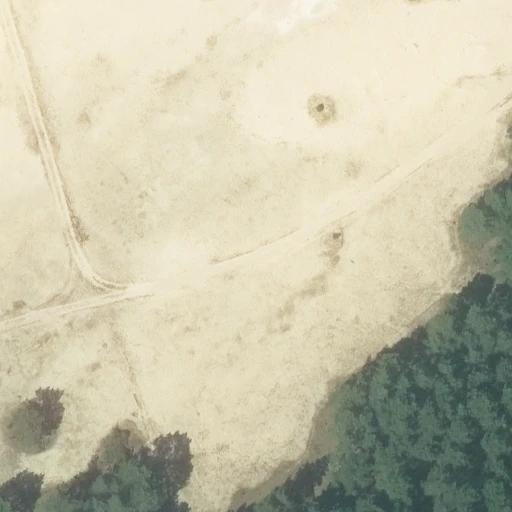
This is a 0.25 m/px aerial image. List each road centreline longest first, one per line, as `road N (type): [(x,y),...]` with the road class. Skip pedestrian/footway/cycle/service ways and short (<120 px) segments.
road 1 (track): [(511,85),(351,208),(251,263),(0,324)]
road 2 (track): [(88,300),(1,0)]
